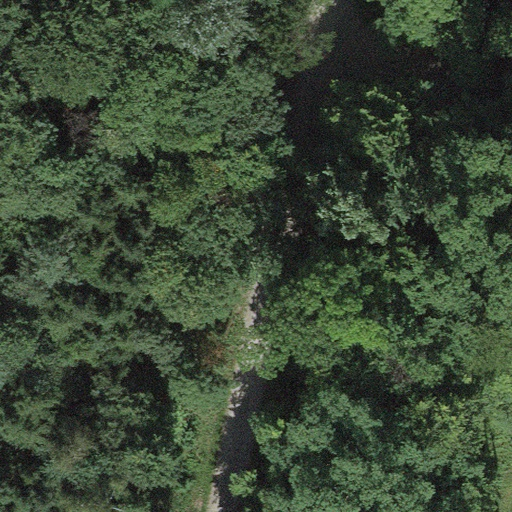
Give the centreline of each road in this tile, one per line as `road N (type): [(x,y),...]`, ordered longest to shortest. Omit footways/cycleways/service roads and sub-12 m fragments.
road 1 (track): [(325,0),(226,511)]
road 2 (track): [(314,59),(511,106)]
